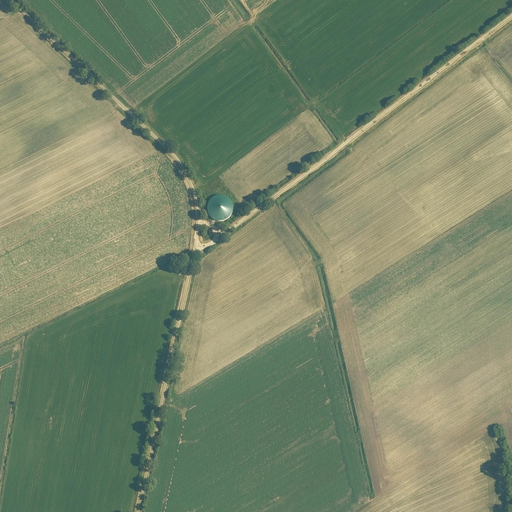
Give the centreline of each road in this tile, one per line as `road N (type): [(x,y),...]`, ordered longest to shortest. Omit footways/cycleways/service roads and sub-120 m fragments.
road 1 (unclassified): [(137,511),(194,253),(191,187),(162,145),(8,0)]
road 2 (track): [(194,253),(511,16)]
